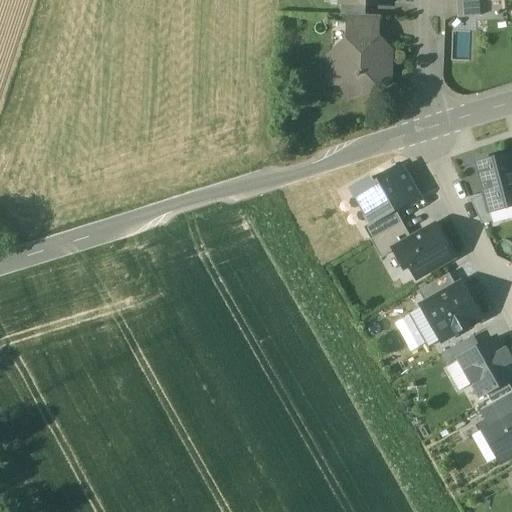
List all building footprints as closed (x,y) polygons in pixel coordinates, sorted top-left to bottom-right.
[(456,0),(458,18),(481,16),(479,0),(456,0)] [(366,4),(341,3),(341,15),(350,15),(365,15),(366,4)] [(365,15),(350,15),(349,41),(372,42),(377,39),(377,16),(365,15)] [(372,42),(349,41),(330,59),(335,64),(334,84),(344,84),(348,96),(389,83),(390,54),(372,42)] [(485,194),(489,212),(511,206),(511,154),(477,164),(485,194)] [(350,189),(370,224),(395,210),(419,197),(402,167),(373,183),(371,178),(350,189)] [(485,194),(470,198),(482,225),(492,221),(489,212),(485,194)] [(364,228),(371,240),(402,223),(395,210),(370,224),(364,228)] [(412,241),(402,223),(371,240),(381,258),(395,250),(412,241)] [(412,241),(395,250),(413,280),(416,279),(453,257),(436,227),(412,241)] [(455,288),(448,275),(417,292),(425,305),(455,288)] [(462,284),(423,307),(442,340),(481,317),(462,284)] [(497,338),(459,360),(480,398),(488,393),(508,382),(511,379),(511,365),(510,363),(511,361),(511,360),(505,349),(504,350),(497,338)] [(511,389),(508,382),(488,393),(494,404),(511,393),(511,389)] [(488,423),(511,410),(511,393),(494,404),(481,411),(488,423)] [(511,410),(488,423),(481,427),(501,463),(511,456),(511,410)]
